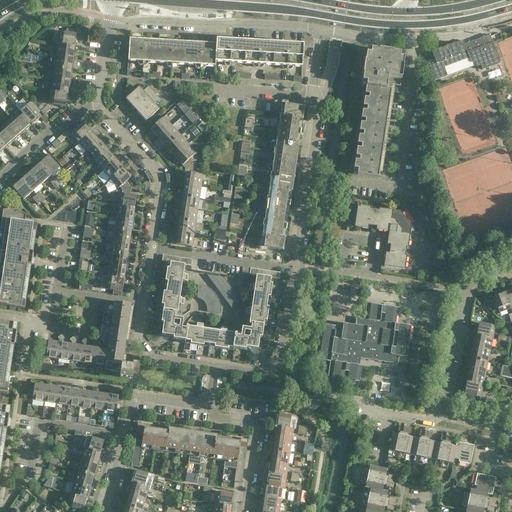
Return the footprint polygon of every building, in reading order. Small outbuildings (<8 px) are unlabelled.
[(59,32),(58,44),(74,47),(76,35),(74,35),(74,30),(66,29),(66,33),(59,32)] [(462,41),(445,47),(445,48),(442,49),(441,48),(431,52),(436,64),(429,66),(435,81),(447,76),(444,67),(469,58),(470,63),(474,62),(476,67),(480,65),(482,70),(500,64),(489,35),(461,46),(460,42),(462,41)] [(128,62),(142,63),(144,38),(141,38),(141,40),(129,40),(128,62)] [(142,63),(157,64),(158,42),(147,41),(147,38),(144,38),(142,63)] [(215,62),(229,63),(231,39),(228,38),(228,41),(218,40),(218,46),(216,46),(215,62)] [(229,63),(244,64),(245,42),(233,41),(234,39),(231,39),(229,63)] [(157,64),(171,65),(173,40),(170,40),(170,42),(158,42),(157,64)] [(171,65),(186,65),(187,43),(175,43),(175,40),(173,40),(171,65)] [(244,64),(258,65),(260,40),(257,40),(257,43),(245,42),(244,64)] [(258,65),(272,66),(274,44),(262,43),(262,41),(260,40),(258,65)] [(511,41),(499,46),(511,88),(511,41)] [(186,65),(200,66),(201,42),(199,42),(198,44),(187,43),(186,65)] [(201,42),(200,66),(215,67),(215,62),(216,46),(216,45),(204,44),(204,42),(201,42)] [(272,66),(287,67),(288,42),(286,42),(285,44),(274,44),(272,66)] [(288,42),(287,67),(302,68),(303,45),(291,45),(291,42),(288,42)] [(74,47),(58,44),(56,56),(74,59),(75,51),(73,51),(74,47)] [(387,85),(400,87),(403,67),(402,67),(404,55),(392,53),(392,51),(380,51),(378,50),(378,51),(367,49),(365,61),(364,61),(362,75),(363,75),(361,87),(362,84),(366,85),(364,95),(368,96),(368,100),(364,99),(363,107),(367,108),(366,112),(362,111),(361,120),(365,120),(364,124),(360,124),(359,132),(363,133),(362,137),(358,136),(357,145),(361,145),(360,149),(356,149),(355,157),(359,158),(359,162),(354,161),(353,170),(357,170),(357,175),(353,174),(352,175),(378,179),(391,90),(386,90),(387,85)] [(25,54),(24,60),(36,62),(37,56),(25,54)] [(56,56),(55,61),(54,68),(70,71),(71,67),(73,67),(74,59),(56,56)] [(464,77),(474,74),(471,65),(461,68),(464,77)] [(70,75),(70,71),(54,68),(52,80),(70,83),(72,75),(70,75)] [(13,79),(11,81),(17,85),(21,89),(23,87),(19,82),(13,79)] [(69,91),(70,83),(52,80),(51,92),(67,95),(67,90),(69,91)] [(143,91),(139,87),(135,91),(129,84),(126,87),(126,92),(129,96),(125,99),(135,110),(154,94),(148,87),(143,91)] [(65,107),(67,95),(51,92),(49,104),(65,107)] [(161,101),(154,94),(135,110),(145,122),(159,110),(155,105),(161,101)] [(24,98),(15,106),(20,111),(32,125),(41,117),(38,114),(41,112),(40,112),(31,101),(29,103),(28,104),(24,98)] [(279,117),(299,120),(302,120),(304,108),(281,104),(279,117)] [(49,110),(46,106),(40,112),(43,115),(49,110)] [(184,106),(180,109),(184,114),(188,110),(184,106)] [(22,132),(25,129),(26,130),(32,125),(20,111),(11,119),(22,132)] [(158,139),(172,126),(164,117),(151,128),(154,131),(153,133),(158,139)] [(298,123),(299,120),(279,117),(277,128),(301,132),(302,124),(298,123)] [(22,132),(11,119),(2,127),(14,141),(20,136),(18,134),(22,132)] [(82,123),(70,134),(78,143),(90,133),(82,123)] [(167,146),(180,135),(172,126),(158,139),(163,145),(165,143),(167,146)] [(14,141),(2,127),(0,128),(0,143),(3,148),(7,145),(8,146),(14,141)] [(194,127),(190,131),(195,137),(199,133),(194,127)] [(300,140),(301,132),(277,128),(275,140),(295,143),(296,139),(300,140)] [(94,134),(93,136),(90,133),(78,143),(86,152),(100,140),(94,134)] [(66,138),(63,134),(57,140),(60,143),(66,138)] [(174,157),(188,144),(180,135),(167,146),(170,149),(169,151),(174,157)] [(103,148),(105,146),(100,140),(86,152),(94,161),(106,151),(103,148)] [(272,140),(272,142),(275,143),(274,152),(297,155),(298,148),(295,147),(295,143),(275,140),(272,140)] [(196,154),(188,144),(174,157),(179,162),(180,161),(183,164),(182,166),(185,169),(193,166),(188,160),(196,154)] [(110,152),(109,154),(106,151),(94,161),(102,170),(116,158),(110,152)] [(296,163),(297,155),(274,152),(272,164),(292,167),(292,163),(296,163)] [(41,160),(42,161),(39,164),(50,176),(59,168),(47,154),(41,160)] [(119,165),(121,164),(116,158),(102,170),(110,179),(122,168),(119,165)] [(36,167),(35,165),(29,170),(41,184),(50,176),(39,164),(36,167)] [(291,171),(292,167),(272,164),(270,176),(294,179),(295,172),(291,171)] [(200,188),(202,175),(192,174),(193,166),(185,169),(184,173),(186,173),(185,177),(183,177),(182,185),(200,188)] [(118,189),(119,187),(122,190),(131,187),(126,182),(130,178),(122,168),(110,179),(118,189)] [(23,176),(24,177),(21,180),(32,192),(41,184),(29,170),(23,176)] [(77,176),(73,170),(69,174),(73,179),(77,176)] [(231,192),(234,177),(227,176),(225,191),(231,192)] [(292,187),(294,179),(270,176),(268,188),(288,191),(289,187),(292,187)] [(62,183),(57,177),(54,180),(59,186),(62,183)] [(17,181),(11,187),(23,200),(32,192),(21,180),(18,183),(17,181)] [(50,183),(56,189),(59,186),(54,180),(50,183)] [(182,197),(199,200),(200,188),(182,185),(181,193),(183,193),(182,197)] [(134,208),(136,196),(130,196),(131,188),(131,187),(122,190),(121,194),(120,194),(118,206),(134,208)] [(288,195),(288,191),(268,188),(267,200),(290,203),(291,195),(288,195)] [(92,195),(87,189),(83,193),(88,198),(92,195)] [(41,202),(44,199),(39,193),(36,196),(41,202)] [(36,196),(32,199),(38,205),(41,202),(36,196)] [(179,209),(197,211),(199,200),(182,197),(182,201),(180,201),(179,209)] [(289,211),(290,203),(267,200),(265,212),(285,215),(285,211),(289,211)] [(135,213),(134,213),(134,208),(118,206),(116,218),(134,221),(135,213)] [(376,227),(376,230),(389,232),(387,245),(390,246),(389,252),(389,254),(386,253),(383,267),(405,270),(407,257),(405,256),(406,248),(408,248),(411,227),(400,213),(379,209),(379,211),(370,210),(371,208),(357,206),(354,227),(368,229),(368,226),(370,226),(376,227)] [(179,221),(195,223),(197,211),(179,209),(178,217),(180,217),(179,221)] [(0,257),(0,305),(7,307),(24,309),(26,302),(25,302),(30,266),(31,266),(33,253),(32,253),(32,254),(28,253),(31,232),(36,233),(37,225),(25,223),(26,216),(20,213),(15,211),(9,210),(3,211),(1,222),(2,222),(2,221),(5,222),(0,257)] [(284,219),(285,215),(265,212),(263,224),(286,227),(288,219),(284,219)] [(92,227),(94,220),(86,218),(85,225),(92,227)] [(131,228),(133,229),(134,221),(116,218),(114,230),(130,232),(131,228)] [(176,225),(175,232),(193,235),(199,236),(201,236),(202,232),(200,232),(194,231),(195,223),(179,221),(178,225),(176,225)] [(285,235),(286,227),(263,224),(261,235),(281,238),(282,234),(285,235)] [(84,228),(83,237),(92,239),(93,230),(84,228)] [(130,232),(114,230),(112,242),(131,244),(132,237),(130,236),(130,232)] [(175,245),(192,247),(193,235),(175,232),(174,240),(176,241),(175,245)] [(285,239),(281,238),(261,235),(259,248),(283,251),(285,239)] [(131,244),(112,242),(111,254),(127,256),(128,252),(129,252),(131,244)] [(87,259),(88,252),(81,251),(80,258),(87,259)] [(127,256),(111,254),(109,265),(127,268),(128,260),(126,260),(127,256)] [(192,260),(177,258),(162,255),(161,262),(167,263),(184,265),(191,266),(192,260)] [(440,255),(436,258),(438,261),(437,262),(441,266),(446,263),(440,255)] [(89,263),(82,262),(80,273),(87,274),(89,263)] [(183,275),(184,265),(167,263),(164,287),(181,290),(182,281),(187,281),(188,275),(183,275)] [(127,268),(109,265),(107,277),(124,280),(124,276),(126,276),(127,268)] [(280,273),(268,271),(250,269),(249,275),(256,276),(273,279),(279,280),(280,273)] [(234,311),(235,304),(236,297),(222,278),(208,276),(234,311)] [(254,291),(252,300),(269,303),(273,279),(256,276),(255,285),(250,285),(249,291),(254,291)] [(122,292),(124,280),(107,277),(105,290),(122,292)] [(219,306),(219,303),(218,302),(218,300),(216,298),(216,297),(214,295),(214,294),(212,292),(211,292),(210,291),(208,289),(207,289),(205,288),(204,287),(202,286),(200,286),(198,286),(197,298),(198,298),(199,298),(201,299),(203,300),(203,301),(204,301),(205,303),(206,305),(207,306),(207,307),(207,309),(208,310),(208,311),(207,312),(219,314),(220,312),(220,311),(220,308),(219,307),(219,306)] [(179,298),(181,290),(164,287),(160,311),(163,312),(177,314),(179,304),(183,305),(184,299),(179,298)] [(499,313),(510,309),(505,293),(493,297),(499,313)] [(249,324),(263,327),(266,327),(269,303),(252,300),(251,309),(246,308),(246,311),(245,314),(250,315),(249,324)] [(108,349),(107,350),(108,350),(105,366),(104,370),(120,373),(119,377),(132,379),(133,373),(138,373),(139,364),(122,361),(131,305),(105,301),(100,338),(102,338),(102,341),(108,349)] [(328,377),(332,378),(331,382),(339,383),(339,379),(347,380),(347,384),(354,385),(355,381),(359,382),(361,366),(358,365),(359,358),(397,364),(398,356),(406,358),(411,326),(395,324),(397,308),(367,304),(364,319),(358,318),(357,326),(343,324),(343,329),(336,328),(336,327),(324,325),(323,329),(319,328),(314,360),(330,362),(328,377)] [(176,319),(177,314),(163,312),(161,323),(163,324),(161,336),(173,337),(173,340),(185,341),(187,327),(182,326),(183,320),(176,319)] [(4,382),(5,374),(9,347),(13,347),(13,348),(14,348),(17,325),(0,322),(0,389),(7,391),(8,383),(4,382)] [(196,328),(187,327),(185,341),(184,344),(209,347),(211,331),(202,329),(203,324),(197,323),(196,328)] [(240,335),(236,334),(233,349),(245,350),(246,348),(257,350),(259,338),(261,339),(263,327),(249,324),(248,329),(241,328),(240,335)] [(478,324),(476,335),(492,339),(495,327),(478,324)] [(220,332),(211,331),(209,347),(233,351),(233,349),(236,334),(226,333),(227,328),(224,327),(221,327),(220,332)] [(473,339),(472,347),(490,351),(492,339),(476,335),(475,340),(473,339)] [(57,359),(60,343),(48,341),(47,349),(41,348),(40,352),(46,352),(45,357),(57,359)] [(57,359),(69,361),(71,345),(60,343),(57,359)] [(81,363),(83,347),(71,345),(69,361),(81,363)] [(81,363),(93,364),(95,348),(83,347),(81,363)] [(472,355),(471,359),(487,362),(490,351),(472,347),(470,355),(472,355)] [(108,350),(107,350),(95,348),(93,364),(105,366),(108,350)] [(467,371),(485,374),(487,362),(471,359),(470,363),(469,363),(467,371)] [(502,365),(500,371),(504,372),(503,377),(511,379),(511,374),(509,367),(502,365)] [(466,383),(482,386),(485,374),(467,371),(465,378),(467,379),(466,383)] [(480,398),(482,386),(466,383),(464,395),(480,398)] [(32,397),(32,400),(44,402),(46,386),(34,384),(34,387),(30,386),(28,396),(32,397)] [(44,402),(56,404),(58,388),(46,386),(44,402)] [(56,404),(68,406),(70,389),(58,388),(56,404)] [(68,406),(80,407),(82,391),(70,389),(68,406)] [(80,407),(92,409),(94,393),(82,391),(80,407)] [(92,409),(104,411),(106,395),(94,393),(92,409)] [(106,395),(104,411),(116,413),(118,397),(106,395)] [(0,445),(2,430),(6,430),(6,431),(7,431),(10,408),(0,406),(0,445)] [(277,427),(293,429),(295,417),(278,415),(277,427)] [(137,424),(136,431),(143,432),(142,438),(143,438),(141,448),(153,450),(165,452),(177,454),(189,456),(201,457),(213,459),(225,461),(224,467),(236,469),(237,463),(239,452),(239,451),(239,447),(247,448),(248,440),(241,439),(240,439),(240,443),(236,442),(236,438),(228,437),(220,436),(220,440),(216,439),(212,439),(212,435),(204,434),(197,433),(196,436),(192,436),(188,435),(188,431),(180,430),(173,429),(172,433),(168,432),(164,431),(165,428),(157,427),(149,425),(148,429),(144,428),(145,425),(137,424)] [(273,438),(291,441),(293,429),(277,427),(276,431),(274,431),(273,438)] [(388,451),(387,456),(392,457),(393,452),(410,456),(414,438),(392,434),(388,451)] [(88,437),(84,449),(100,453),(103,442),(88,437)] [(138,468),(139,462),(141,448),(143,438),(142,438),(137,437),(135,451),(133,450),(131,467),(138,468)] [(273,451),(289,453),(291,441),(273,438),(272,446),(274,446),(273,451)] [(435,443),(414,438),(410,456),(431,460),(435,443)] [(455,447),(456,447),(453,459),(454,459),(459,460),(458,462),(470,465),(474,446),(456,442),(455,447)] [(304,443),(303,454),(312,456),(314,445),(304,443)] [(453,459),(456,447),(455,447),(435,443),(431,460),(453,464),(454,459),(453,459)] [(509,457),(510,449),(503,448),(502,455),(509,457)] [(100,453),(84,449),(81,460),(98,465),(101,458),(99,457),(100,453)] [(269,462),(288,465),(289,453),(273,451),(272,455),(271,454),(269,462)] [(241,483),(242,477),(244,467),(242,466),(244,453),(239,452),(237,463),(236,469),(234,482),(241,483)] [(96,473),(98,465),(81,460),(77,472),(93,476),(95,472),(96,473)] [(269,474),(286,477),(288,465),(269,462),(268,470),(270,470),(269,474)] [(382,491),(386,470),(369,466),(365,488),(370,489),(382,491)] [(152,476),(136,471),(133,483),(149,487),(152,476)] [(92,480),(93,476),(77,472),(74,483),(92,489),(94,481),(92,480)] [(269,474),(268,486),(282,489),(284,489),(286,477),(269,474)] [(475,491),(487,494),(492,495),(496,478),(477,474),(474,486),(476,486),(475,491)] [(90,496),(92,489),(74,483),(71,495),(87,500),(88,495),(90,496)] [(128,494),(145,499),(149,487),(133,483),(132,487),(130,486),(128,494)] [(282,489),(268,486),(266,486),(265,490),(264,490),(262,497),(281,500),(282,489)] [(382,491),(370,489),(366,510),(374,511),(383,511),(387,492),(382,491)] [(487,494),(475,491),(470,490),(466,511),(467,511),(483,511),(487,494)] [(298,491),(296,502),(304,503),(306,492),(298,491)] [(216,492),(214,504),(231,506),(232,494),(216,492)] [(126,506),(142,510),(145,499),(128,494),(125,501),(127,502),(126,506)] [(83,511),(87,500),(71,495),(67,507),(83,511)] [(263,510),(278,511),(281,500),(262,497),(261,505),(263,506),(263,510)]
